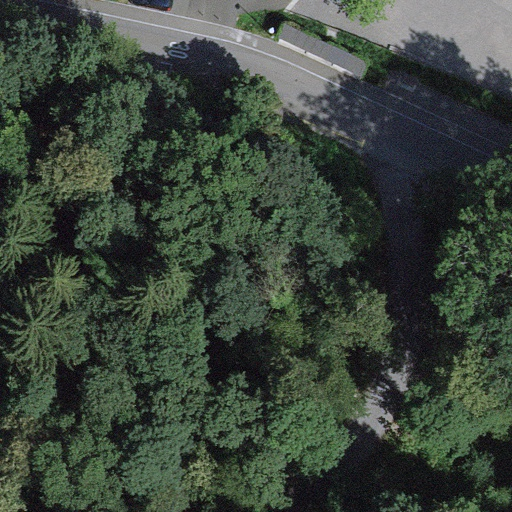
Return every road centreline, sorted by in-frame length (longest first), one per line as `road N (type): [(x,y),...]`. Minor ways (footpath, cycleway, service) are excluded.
road 1 (residential): [(0,6),(199,50),(511,176)]
road 2 (track): [(403,131),(412,268),(405,349),(347,457),(287,511)]
